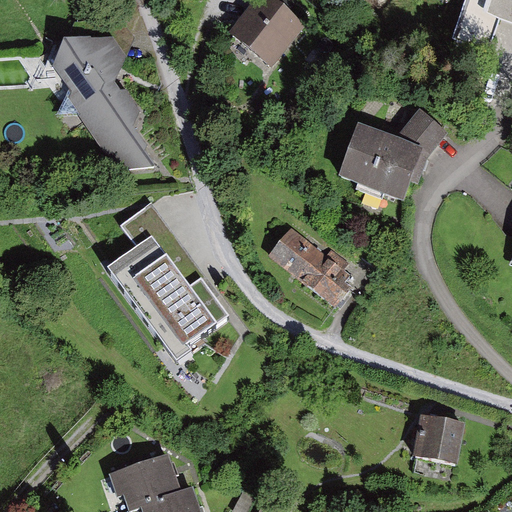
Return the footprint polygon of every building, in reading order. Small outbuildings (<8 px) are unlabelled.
[(290,20),(265,0),(246,0),(232,20),(227,26),(262,56),(290,20)] [(511,0),(461,0),(449,34),(479,45),(492,11),(511,19),(511,0)] [(114,164),(143,161),(115,120),(115,107),(98,81),(112,59),(102,43),(59,46),(53,60),(65,79),(53,109),(71,107),(114,164)] [(435,129),(411,108),(391,139),(349,125),(333,173),(396,194),(401,175),(409,176),(414,153),(435,129)] [(134,253),(104,275),(172,365),(232,320),(148,208),(118,230),(134,253)] [(281,226),(265,250),(328,301),(340,283),(334,277),(338,270),(333,264),(337,254),(323,243),(317,253),(281,226)] [(457,420),(416,413),(411,453),(451,461),(457,420)] [(161,451),(110,468),(124,508),(137,503),(173,487),(161,451)] [(248,487),(240,482),(229,505),(237,509),(248,487)] [(193,511),(185,483),(173,487),(137,503),(139,511),(193,511)]
